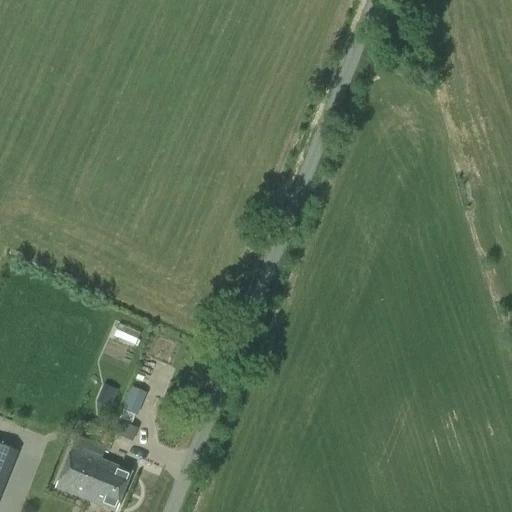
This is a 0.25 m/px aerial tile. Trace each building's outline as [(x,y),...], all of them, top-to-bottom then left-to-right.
[(107,387),(100,405),(109,409),(117,391),(107,387)] [(136,417),(145,394),(130,388),(121,411),(136,417)] [(131,443),(137,429),(117,421),(111,434),(131,443)] [(0,493),(17,452),(0,445),(0,493)] [(83,500),(99,461),(71,450),(55,488),(83,500)]
